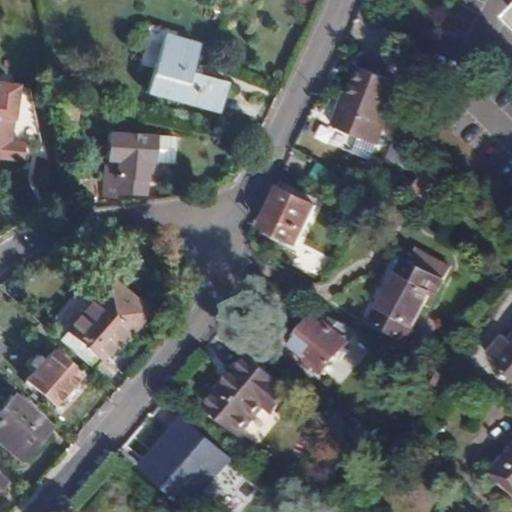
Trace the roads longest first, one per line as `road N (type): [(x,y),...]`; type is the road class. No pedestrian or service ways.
road 1 (residential): [(212,222),(216,287),(33,511)]
road 2 (residential): [(338,0),(260,178),(212,222)]
road 3 (residential): [(0,259),(64,226),(124,216),(212,222)]
